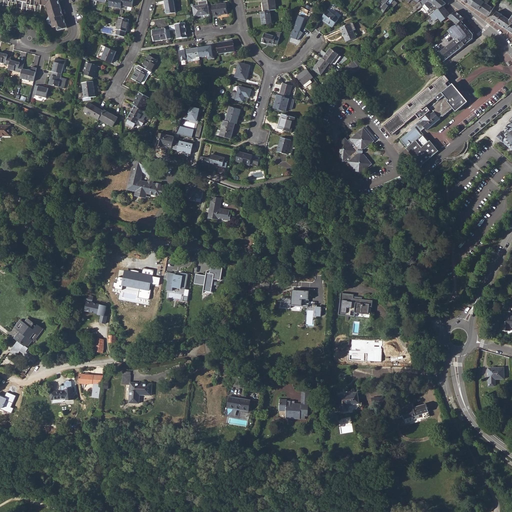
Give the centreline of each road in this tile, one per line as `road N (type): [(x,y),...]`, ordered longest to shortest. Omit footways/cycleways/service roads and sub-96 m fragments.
road 1 (residential): [(285,258),(124,234),(44,208)]
road 2 (residential): [(0,374),(26,384),(69,365),(196,354)]
road 3 (track): [(455,364),(441,367),(445,400),(495,511)]
road 4 (residential): [(434,324),(378,275),(285,258)]
